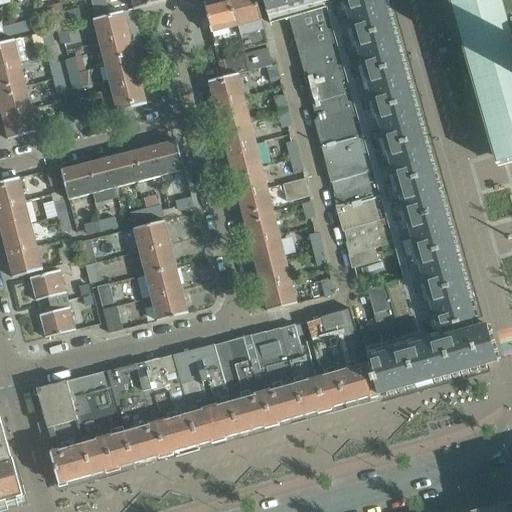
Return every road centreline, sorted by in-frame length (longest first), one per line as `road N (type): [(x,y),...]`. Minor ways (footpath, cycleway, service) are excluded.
road 1 (residential): [(9,376),(232,315),(192,120)]
road 2 (residential): [(0,167),(192,120)]
road 3 (tertiary): [(302,511),(469,464)]
road 4 (residential): [(453,152),(412,0)]
road 5 (residential): [(45,511),(9,376)]
road 6 (residential): [(192,120),(177,24),(186,0)]
